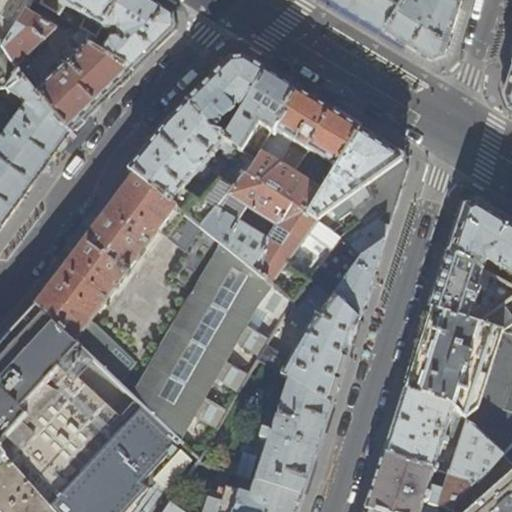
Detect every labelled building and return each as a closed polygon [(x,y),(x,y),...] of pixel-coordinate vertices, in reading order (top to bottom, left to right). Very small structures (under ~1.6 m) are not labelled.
[(34,0),(0,0),(0,42),(5,50),(28,12),(34,0)] [(99,35),(120,0),(43,0),(40,5),(60,17),(66,7),(86,20),(80,29),(81,30),(96,39),(99,35)] [(147,0),(120,0),(99,35),(117,32),(117,36),(110,38),(100,55),(132,73),(154,52),(156,50),(175,31),(173,16),(149,1),(147,0)] [(366,16),(383,26),(400,0),(340,0),(354,8),(366,16)] [(400,0),(383,26),(410,43),(431,56),(446,50),(461,0),(400,0)] [(28,12),(5,50),(17,70),(56,31),(28,12)] [(101,104),(132,73),(100,55),(90,49),(96,39),(81,30),(70,40),(80,51),(75,55),(68,48),(60,56),(67,64),(44,86),(35,75),(30,79),(27,75),(27,74),(22,68),(18,73),(26,84),(70,134),(101,104)] [(0,229),(24,197),(29,190),(44,169),(60,148),(70,134),(26,84),(18,73),(17,71),(4,90),(24,105),(0,137),(0,144),(41,173),(40,174),(0,145),(0,160),(33,184),(32,185),(0,161),(0,90),(3,90),(17,70),(5,50),(0,42),(0,229)] [(511,54),(505,75),(502,87),(507,101),(511,103),(511,54)] [(238,119),(267,73),(250,62),(247,60),(245,59),(230,61),(215,75),(187,102),(217,131),(225,118),(231,120),(234,116),(238,119)] [(272,132),(296,90),(280,80),(267,73),(238,119),(226,140),(225,141),(226,142),(243,153),(260,125),(272,132)] [(332,175),(361,130),(328,110),(296,90),(272,132),(246,176),(309,214),(323,191),(293,173),(308,149),(320,157),(316,165),(332,175)] [(206,164),(226,142),(225,141),(226,140),(217,131),(187,102),(166,123),(160,131),(128,170),(135,175),(171,204),(185,215),(243,263),(294,302),(310,278),(309,277),(341,236),(316,219),(309,214),(246,176),(233,189),(219,180),(200,202),(185,188),(197,175),(203,180),(212,170),(206,164)] [(361,130),(332,175),(323,191),(309,214),(316,219),(341,236),(377,210),(385,223),(389,227),(399,196),(408,169),(402,155),(377,139),(361,130)] [(283,318),(294,302),(243,263),(185,215),(171,204),(135,175),(122,193),(102,220),(81,247),(60,275),(46,294),(36,306),(74,341),(80,347),(144,406),(181,441),(195,454),(200,458),(258,360),(267,346),(283,318)] [(511,286),(511,221),(478,200),(464,205),(456,230),(448,253),(487,273),(493,263),(509,272),(503,282),(511,287),(511,286)] [(332,296),(359,321),(373,279),(377,266),(389,227),(385,223),(377,210),(341,236),(309,277),(310,278),(334,295),(332,296)] [(439,282),(430,309),(478,325),(511,299),(511,286),(511,287),(503,282),(498,279),(493,276),(487,273),(448,253),(439,282)] [(496,271),(493,276),(498,279),(503,274),(496,271)] [(291,379),(332,405),(347,357),(359,321),(332,296),(334,295),(310,278),(294,302),(283,318),(306,332),(299,343),(294,341),(291,347),(295,350),(289,360),(267,346),(258,360),(291,379)] [(417,349),(405,390),(449,404),(505,456),(511,448),(511,299),(478,325),(430,309),(417,349)] [(0,429),(65,363),(80,347),(74,341),(36,306),(25,318),(0,345),(0,429)] [(129,423),(65,363),(0,429),(0,450),(6,458),(49,505),(129,423)] [(332,405),(291,379),(257,482),(303,496),(313,465),(323,433),(332,405)] [(480,483),(505,456),(449,404),(405,390),(395,421),(384,453),(436,469),(450,474),(480,483)] [(144,406),(129,423),(49,505),(55,511),(125,511),(148,487),(142,482),(181,441),(144,406)] [(0,511),(55,511),(49,505),(6,458),(0,450),(0,511)] [(375,483),(366,510),(372,511),(422,511),(423,511),(424,511),(425,511),(429,511),(454,511),(480,483),(450,474),(442,498),(428,493),(436,469),(384,453),(375,483)] [(454,511),(511,511),(511,464),(505,456),(480,483),(454,511)] [(297,511),(303,496),(257,482),(253,480),(250,493),(222,485),(218,500),(205,496),(200,511),(297,511)]
